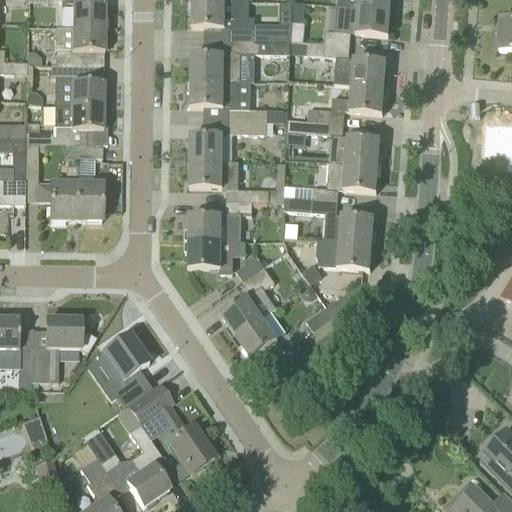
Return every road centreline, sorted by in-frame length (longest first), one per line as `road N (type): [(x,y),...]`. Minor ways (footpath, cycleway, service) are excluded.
road 1 (unclassified): [(286,489),(363,414),(412,316),(434,95)]
road 2 (residential): [(133,278),(142,0)]
road 3 (residential): [(286,489),(133,278)]
road 4 (residential): [(133,278),(0,276)]
